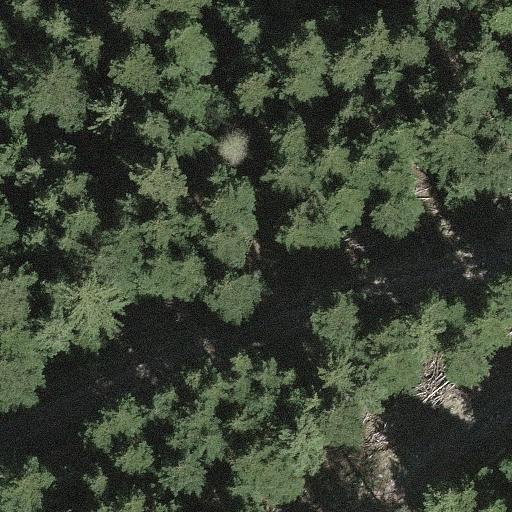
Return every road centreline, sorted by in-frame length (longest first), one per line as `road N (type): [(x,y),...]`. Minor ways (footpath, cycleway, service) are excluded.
road 1 (track): [(0,439),(432,277),(511,261)]
road 2 (track): [(511,406),(474,430),(389,511)]
